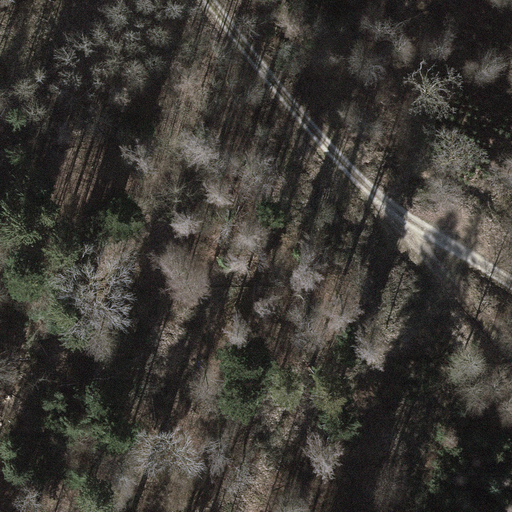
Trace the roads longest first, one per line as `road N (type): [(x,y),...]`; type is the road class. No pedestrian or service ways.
road 1 (track): [(511,287),(403,220),(214,0)]
road 2 (track): [(511,352),(403,220)]
